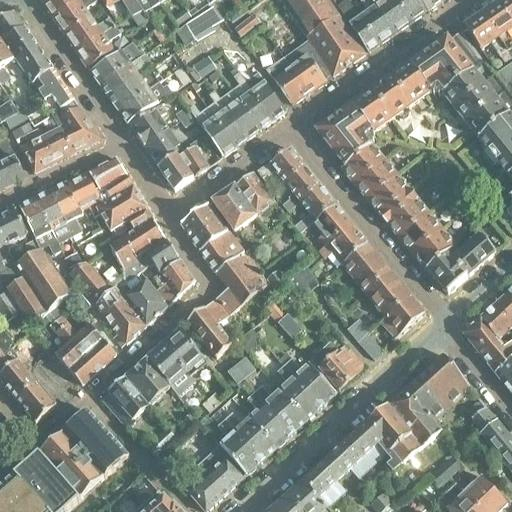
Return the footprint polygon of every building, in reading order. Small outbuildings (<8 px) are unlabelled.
[(54,20),(83,0),(43,0),(41,2),(54,20)] [(65,37),(92,18),(87,10),(97,3),(95,0),(83,0),(54,20),(65,37)] [(100,0),(107,9),(121,1),(132,18),(138,29),(144,26),(150,22),(146,17),(143,13),(142,12),(134,0),(100,0)] [(143,13),(151,10),(160,5),(157,0),(134,0),(142,12),(143,13)] [(237,0),(232,3),(242,17),(248,12),(239,0),(237,0)] [(279,0),(308,43),(306,44),(331,80),(333,78),(333,79),(365,57),(362,52),(325,0),(279,0)] [(346,2),(337,8),(368,55),(395,36),(370,0),(358,0),(367,13),(358,19),(346,2)] [(382,0),(370,0),(395,36),(411,24),(394,0),(383,0),(383,1),(382,0)] [(418,0),(394,0),(411,24),(428,13),(418,0)] [(448,0),(418,0),(428,13),(446,0),(447,1),(448,0)] [(508,53),(511,50),(511,42),(507,35),(511,31),(511,0),(503,0),(482,15),(508,53)] [(186,27),(195,41),(197,45),(216,33),(213,28),(224,20),(215,8),(186,27)] [(177,28),(185,23),(191,19),(185,11),(172,21),(177,28)] [(0,40),(3,45),(25,30),(14,14),(0,21),(0,40)] [(500,58),(508,53),(482,15),(464,27),(482,52),(491,45),(500,58)] [(259,25),(253,17),(243,24),(239,19),(233,24),(237,29),(234,31),(240,40),(259,25)] [(76,53),(114,27),(109,19),(98,26),(92,18),(65,37),(76,53)] [(114,27),(76,53),(88,70),(114,52),(108,44),(120,36),(124,33),(122,30),(118,32),(114,27)] [(185,47),(195,41),(186,27),(176,33),(185,47)] [(39,81),(53,71),(25,30),(3,45),(14,60),(32,85),(39,81)] [(157,31),(152,35),(160,45),(165,41),(157,31)] [(480,144),(509,119),(511,116),(511,104),(511,103),(511,64),(494,78),(482,63),(461,34),(449,42),(447,38),(412,63),(436,96),(439,95),(480,144)] [(0,40),(0,86),(10,79),(3,68),(14,60),(3,45),(0,40)] [(286,56),(283,58),(309,96),(326,84),(325,83),(331,80),(306,44),(301,48),(287,58),(286,56)] [(139,54),(132,46),(91,74),(100,87),(141,58),(145,56),(142,52),(139,54)] [(511,58),(508,53),(500,58),(505,65),(511,59),(511,58)] [(141,58),(100,87),(109,100),(153,68),(145,56),(141,58)] [(196,83),(216,70),(208,58),(187,71),(196,83)] [(292,108),(309,96),(283,58),(279,60),(280,62),(266,72),(273,81),(292,108)] [(393,76),(412,104),(428,93),(431,96),(436,96),(412,63),(393,76)] [(153,68),(109,100),(119,113),(160,85),(156,79),(160,77),(153,68)] [(174,75),(183,88),(192,82),(182,69),(174,75)] [(272,123),(239,75),(235,70),(229,74),(239,87),(231,92),(260,132),(272,123)] [(60,111),(74,102),(53,71),(39,81),(45,91),(39,94),(48,106),(47,107),(41,110),(43,114),(48,112),(49,115),(58,109),(60,111)] [(239,75),(272,123),(285,114),(257,75),(250,80),(241,73),(239,75)] [(373,90),(393,119),(397,121),(402,121),(406,118),(407,114),(406,109),(412,104),(393,76),(373,90)] [(160,85),(119,113),(128,125),(132,123),(172,95),(167,89),(165,91),(160,85)] [(393,118),(393,119),(373,90),(354,104),(374,132),(393,118)] [(248,141),(260,132),(231,92),(219,101),(248,141)] [(214,105),(207,109),(235,150),(248,141),(219,101),(214,93),(208,97),(214,105)] [(56,115),(53,117),(60,130),(60,131),(61,131),(74,156),(98,143),(100,139),(74,102),(60,111),(56,114),(56,115)] [(5,123),(19,114),(10,103),(0,109),(0,122),(1,125),(5,123)] [(370,135),(374,132),(354,104),(315,131),(343,166),(369,146),(368,144),(367,146),(362,140),(362,137),(371,137),(370,135)] [(144,149),(169,131),(161,119),(167,115),(161,107),(155,111),(130,128),(144,149)] [(194,108),(189,111),(220,155),(223,159),(235,150),(207,109),(199,115),(194,108)] [(180,124),(189,117),(184,110),(175,117),(180,124)] [(19,114),(5,123),(10,132),(29,121),(24,112),(19,115),(19,114)] [(189,117),(180,124),(184,131),(194,124),(189,117)] [(511,184),(511,199),(510,201),(511,203),(511,207),(506,214),(511,220),(511,123),(509,119),(480,144),(511,184)] [(25,138),(32,134),(28,125),(21,130),(25,138)] [(20,141),(25,138),(21,130),(12,135),(15,143),(20,141)] [(54,165),(74,156),(61,131),(60,131),(60,130),(41,139),(54,165)] [(176,156),(183,151),(169,131),(144,149),(158,170),(177,157),(176,156)] [(54,165),(41,139),(37,132),(32,134),(25,138),(28,145),(19,150),(35,175),(54,165)] [(0,149),(4,158),(0,160),(0,171),(8,188),(26,179),(9,145),(6,140),(0,142),(0,149)] [(353,185),(382,161),(369,146),(343,166),(339,169),(353,185)] [(177,157),(158,170),(175,193),(209,169),(194,149),(186,155),(183,151),(176,156),(177,157)] [(269,164),(257,173),(262,180),(265,178),(267,179),(274,174),(284,185),(304,169),(289,151),(270,165),(269,164)] [(105,207),(112,202),(106,192),(127,178),(116,161),(86,176),(105,207)] [(366,201),(395,177),(382,161),(353,185),(366,201)] [(287,215),(300,204),(320,188),(304,169),(284,185),(293,196),(288,200),(289,201),(281,208),(287,215)] [(99,216),(100,217),(101,216),(98,211),(105,207),(86,176),(67,186),(81,213),(90,210),(94,219),(99,216)] [(256,219),(265,213),(264,213),(275,206),(253,176),(235,189),(256,219)] [(380,217),(409,193),(395,177),(366,201),(380,217)] [(112,202),(133,189),(127,178),(106,192),(112,202)] [(73,238),(72,239),(74,242),(82,238),(80,235),(82,234),(76,221),(83,217),(80,214),(81,213),(67,186),(51,194),(73,238)] [(313,225),(335,207),(320,188),(300,204),(309,216),(292,230),(298,237),(313,225)] [(105,207),(98,211),(101,216),(100,217),(111,233),(113,232),(117,237),(127,231),(124,226),(128,223),(147,211),(133,189),(112,202),(105,207)] [(234,235),(256,219),(235,189),(212,204),(234,235)] [(398,239),(427,214),(409,193),(380,217),(398,239)] [(58,246),(72,239),(73,238),(51,194),(35,202),(56,242),(58,246)] [(25,247),(31,258),(41,251),(49,248),(53,256),(61,253),(58,246),(56,242),(35,202),(19,210),(36,241),(35,242),(25,247)] [(226,233),(210,210),(208,207),(181,226),(216,276),(244,253),(228,232),(226,233)] [(335,207),(313,225),(322,237),(318,241),(324,248),(351,226),(335,207)] [(0,236),(6,248),(7,247),(28,237),(16,211),(0,219),(0,236)] [(125,286),(147,270),(140,259),(166,242),(147,211),(128,223),(133,231),(109,247),(120,265),(124,272),(123,279),(119,278),(107,286),(89,264),(70,276),(96,307),(95,307),(96,309),(117,292),(122,288),(125,286)] [(411,255),(440,230),(427,214),(398,239),(411,255)] [(324,248),(318,253),(324,261),(334,252),(344,264),(339,270),(367,246),(351,226),(324,248)] [(424,271),(426,269),(453,247),(453,246),(440,230),(411,255),(424,271)] [(0,236),(0,275),(16,267),(15,265),(7,247),(6,248),(0,236)] [(451,262),(466,280),(495,255),(479,237),(471,243),(472,244),(460,254),(451,262)] [(166,242),(140,259),(147,270),(154,280),(180,263),(166,243),(166,242)] [(411,298),(389,272),(367,246),(339,270),(338,271),(341,275),(345,272),(385,320),(411,298)] [(453,246),(453,247),(426,269),(447,297),(466,280),(451,262),(460,254),(453,246)] [(25,283),(0,298),(0,322),(2,326),(13,318),(21,313),(30,328),(71,297),(61,282),(54,272),(50,265),(45,257),(41,251),(31,258),(26,261),(20,265),(16,267),(25,283)] [(244,253),(216,276),(216,277),(228,291),(188,324),(217,359),(233,346),(217,326),(229,318),(269,285),(244,253)] [(76,254),(64,260),(69,270),(81,263),(76,254)] [(154,280),(148,283),(169,309),(195,286),(181,265),(180,263),(154,280)] [(293,275),(310,294),(319,286),(306,267),(303,270),(301,268),(293,275)] [(290,285),(287,281),(279,271),(267,280),(278,295),(290,285)] [(303,300),(310,294),(293,275),(287,281),(290,285),(303,300)] [(169,309),(156,293),(146,281),(127,295),(122,288),(117,292),(125,301),(125,302),(146,330),(169,309)] [(511,291),(499,303),(511,320),(511,291)] [(128,347),(146,330),(125,302),(125,301),(117,292),(96,309),(102,318),(106,318),(120,339),(128,347)] [(385,320),(380,324),(396,341),(426,316),(411,298),(385,320)] [(86,303),(80,308),(87,316),(91,313),(88,310),(90,308),(86,303)] [(499,342),(511,330),(511,320),(499,303),(481,319),(499,342)] [(49,315),(100,373),(116,358),(90,327),(79,337),(55,310),(49,315)] [(83,389),(100,373),(49,315),(45,318),(51,326),(49,329),(66,348),(56,357),(83,389)] [(289,317),(279,325),(295,341),(304,333),(289,317)] [(504,347),(499,342),(481,319),(464,335),(495,375),(511,362),(511,342),(504,349),(503,348),(504,347)] [(247,334),(257,346),(262,342),(252,329),(247,334)] [(191,379),(198,374),(207,365),(180,331),(164,346),(191,379)] [(19,363),(11,350),(9,348),(13,344),(6,336),(0,341),(0,369),(3,374),(0,377),(0,382),(17,403),(38,386),(31,379),(27,374),(19,363)] [(383,354),(380,351),(367,336),(357,345),(374,362),(383,354)] [(188,393),(193,388),(196,386),(191,380),(191,379),(164,346),(147,361),(171,390),(179,399),(187,392),(188,393)] [(321,358),(314,365),(319,370),(318,371),(336,391),(339,394),(366,369),(364,366),(351,352),(343,360),(337,354),(326,364),(321,358)] [(57,409),(79,389),(49,356),(27,374),(38,386),(57,409)] [(302,372),(292,362),(285,356),(279,362),(285,369),(321,411),(336,397),(308,366),(302,372)] [(388,408),(422,450),(442,433),(433,423),(471,390),(444,358),(388,408)] [(240,388),(244,384),(249,379),(257,372),(246,360),(228,375),(239,389),(240,388)] [(149,408),(171,390),(147,361),(125,380),(149,408)] [(511,362),(495,375),(509,393),(511,390),(511,362)] [(306,424),(317,414),(321,411),(285,369),(278,377),(287,386),(279,393),(306,424)] [(259,391),(249,379),(244,384),(291,438),(306,424),(279,393),(272,400),(262,389),(259,391)] [(133,422),(149,408),(125,380),(108,395),(109,396),(102,402),(128,431),(135,425),(133,422)] [(277,451),(280,448),(291,438),(244,384),(240,388),(250,399),(247,402),(257,413),(249,420),(277,451)] [(38,386),(17,403),(36,426),(57,409),(38,386)] [(208,401),(215,409),(222,403),(215,395),(208,401)] [(209,415),(215,409),(208,401),(201,407),(209,415)] [(472,422),(485,411),(479,403),(466,414),(472,422)] [(417,454),(422,450),(388,408),(369,426),(386,447),(381,450),(386,455),(387,457),(387,458),(391,463),(387,467),(393,474),(410,461),(416,467),(423,461),(417,454)] [(485,411),(472,422),(482,434),(481,436),(511,474),(511,440),(487,410),(485,412),(485,411)] [(0,511),(178,511),(175,508),(173,509),(159,494),(138,511),(69,511),(84,500),(101,485),(122,466),(126,462),(129,460),(110,438),(107,435),(106,434),(98,425),(88,413),(14,479),(0,490),(0,511)] [(191,431),(200,424),(192,414),(183,422),(191,431)] [(224,422),(261,465),(277,451),(249,420),(242,427),(232,416),(224,422)] [(220,448),(246,479),(261,465),(224,422),(217,429),(227,441),(220,448)] [(387,458),(387,457),(386,455),(381,450),(386,447),(369,426),(336,456),(352,473),(363,463),(371,472),(387,458)] [(158,440),(166,450),(177,440),(169,431),(158,440)] [(155,459),(166,450),(158,440),(147,449),(155,459)] [(203,511),(209,511),(246,479),(220,448),(198,467),(207,478),(188,495),(203,511)] [(167,453),(159,460),(160,461),(167,470),(176,462),(167,453)] [(339,485),(352,473),(336,456),(305,484),(328,511),(347,494),(339,485)] [(442,470),(451,480),(462,470),(453,460),(442,470)] [(439,490),(451,480),(442,470),(431,479),(439,490)] [(501,511),(507,506),(505,503),(481,479),(474,485),(472,483),(462,492),(480,511),(501,511)] [(328,511),(305,484),(289,498),(301,511),(328,511)] [(457,487),(440,503),(448,511),(480,511),(462,492),(457,487)] [(377,502),(385,511),(386,511),(393,506),(384,496),(377,502)] [(301,511),(289,498),(273,511),(301,511)] [(374,511),(385,511),(377,502),(371,508),(374,511)]
